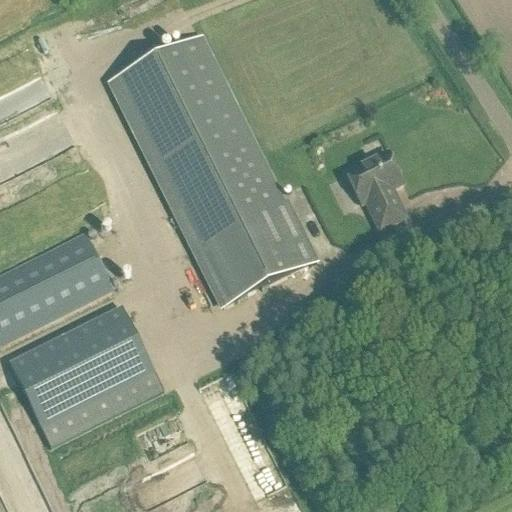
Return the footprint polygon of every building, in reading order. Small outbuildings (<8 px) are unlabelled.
[(90,29),(91,43),(106,41),(104,28),(90,29)] [(316,267),(295,225),(286,206),(280,210),(197,44),(109,89),(222,314),(316,267)] [(2,79),(0,79),(0,96),(8,92),(2,79)] [(378,235),(399,225),(404,223),(394,203),(392,204),(388,196),(401,189),(386,158),(344,178),(360,210),(364,208),(378,235)] [(99,205),(91,209),(101,226),(109,222),(99,205)] [(418,244),(427,262),(441,255),(431,237),(418,244)] [(0,352),(113,298),(85,241),(0,282),(0,352)] [(121,315),(9,372),(50,454),(163,397),(121,315)] [(182,490),(201,483),(191,456),(171,463),(182,490)]
